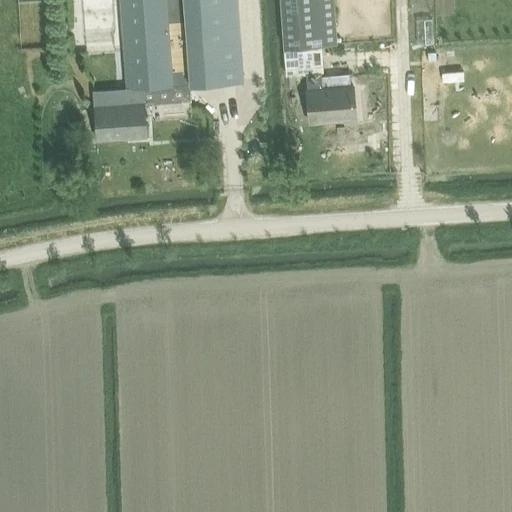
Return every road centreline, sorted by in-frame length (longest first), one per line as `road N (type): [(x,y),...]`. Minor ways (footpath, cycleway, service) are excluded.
road 1 (unclassified): [(0,256),(58,244),(511,209)]
road 2 (track): [(399,69),(415,215)]
